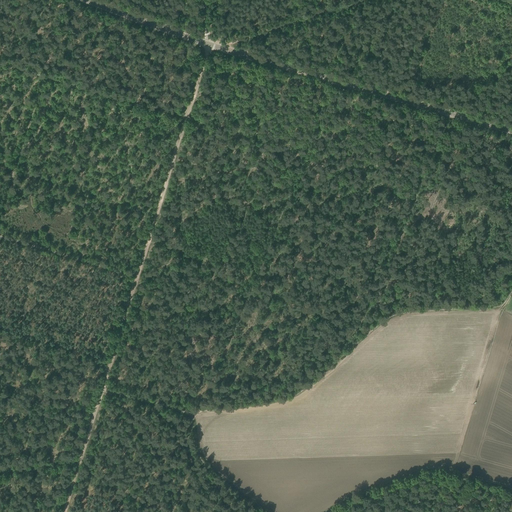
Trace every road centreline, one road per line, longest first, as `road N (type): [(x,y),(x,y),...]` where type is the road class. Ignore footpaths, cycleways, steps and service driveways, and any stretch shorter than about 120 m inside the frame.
road 1 (tertiary): [(511,131),(207,44)]
road 2 (track): [(364,336),(448,113)]
road 3 (track): [(431,511),(442,468),(355,493),(328,511)]
road 4 (track): [(136,280),(183,121)]
road 5 (track): [(362,0),(217,48)]
road 6 (track): [(183,121),(42,82)]
road 7 (track): [(0,240),(136,280)]
road 8 (tertiary): [(207,44),(84,0)]
